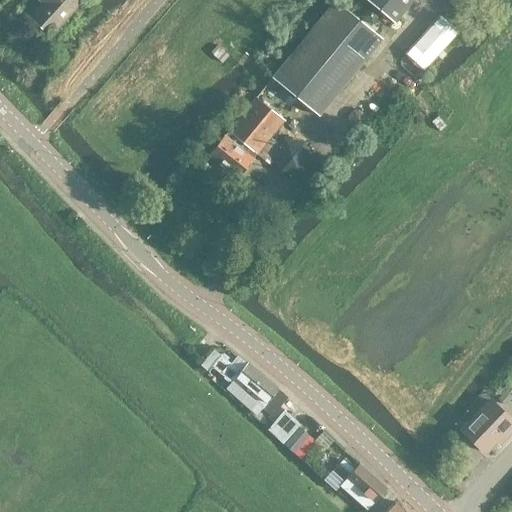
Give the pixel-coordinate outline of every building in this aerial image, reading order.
[(80,0),(41,0),(44,3),(31,17),(49,34),(80,0)] [(318,115),(382,38),(335,0),(334,0),(271,76),(318,115)] [(398,28),(423,0),(369,0),(369,1),(398,28)] [(442,50),(459,31),(440,14),(405,53),(424,70),(437,56),(441,59),(446,54),(442,50)] [(274,140),(276,135),(273,132),(284,120),(256,97),(224,136),(209,155),(237,177),(252,158),(256,154),(269,164),(274,161),(271,154),(279,144),(274,140)] [(288,397),(247,362),(240,371),(221,355),(212,366),(231,382),(231,381),(240,389),(235,396),(243,403),(249,396),(253,400),(247,407),(258,416),(264,409),(276,419),(284,410),(280,406),(288,397)] [(504,437),(511,429),(511,421),(489,401),(461,430),(484,452),(501,435),(504,437)] [(286,439),(299,424),(291,417),(278,432),(286,439)] [(386,488),(359,464),(347,478),(347,477),(340,485),(367,509),(386,488)] [(404,511),(396,503),(386,511),(404,511)]
